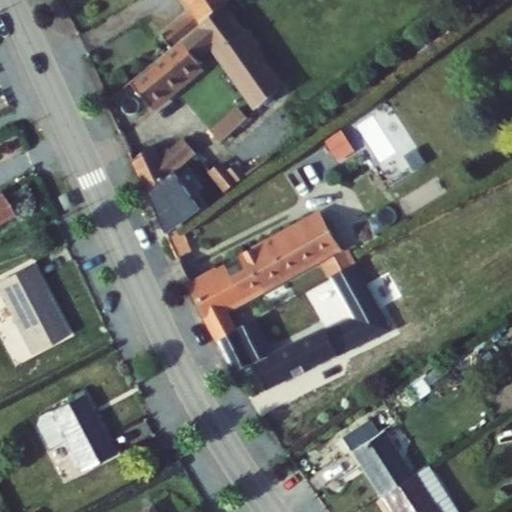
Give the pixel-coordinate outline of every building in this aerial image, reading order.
[(187,0),(196,12),(163,38),(173,50),(217,14),(234,0),(187,0)] [(236,43),(217,14),(173,50),(123,89),(145,119),(197,78),(191,70),(215,52),(258,110),(274,95),(247,57),(253,53),(242,38),(236,43)] [(235,109),(208,133),(218,145),(245,121),(235,109)] [(174,154),(182,165),(194,155),(196,154),(187,143),(174,154)] [(149,147),(129,162),(144,194),(169,175),(158,159),(149,147)] [(171,149),(158,159),(169,175),(182,165),(174,154),(171,149)] [(182,165),(169,175),(144,194),(161,231),(192,206),(175,184),(196,167),(193,163),(198,160),(194,155),(182,165)] [(224,165),(210,176),(226,196),(249,180),(240,169),(231,175),(224,165)] [(0,221),(8,217),(0,203),(0,221)] [(227,310),(332,255),(315,221),(186,285),(205,321),(227,310)] [(179,255),(192,249),(182,227),(169,233),(179,255)] [(342,259),(318,271),(326,286),(331,284),(331,283),(350,274),(342,259)] [(368,264),(354,271),(364,293),(378,285),(368,264)] [(25,265),(0,278),(0,308),(25,353),(62,332),(25,265)] [(331,283),(343,306),(364,293),(354,271),(350,274),(331,283)] [(400,329),(378,285),(364,293),(385,336),(400,329)] [(323,330),(269,356),(250,366),(264,394),(385,336),(364,293),(343,306),(351,323),(325,336),(323,330)] [(238,332),(227,310),(205,321),(216,343),(238,332)] [(254,323),(238,332),(216,343),(232,374),(250,366),(269,356),(254,323)] [(114,452),(81,392),(46,411),(50,417),(41,422),(39,429),(51,451),(64,444),(79,471),(114,452)] [(378,429),(342,450),(372,497),(407,474),(378,429)] [(424,463),(410,472),(425,496),(439,487),(424,463)] [(410,472),(407,474),(372,497),(381,511),(454,511),(439,487),(425,496),(410,472)]
